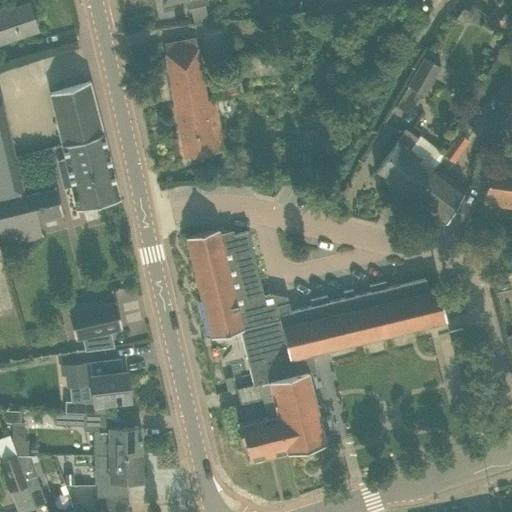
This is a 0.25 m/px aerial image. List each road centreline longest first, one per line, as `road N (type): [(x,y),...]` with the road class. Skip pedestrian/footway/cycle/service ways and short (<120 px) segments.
road 1 (residential): [(511,415),(465,275),(446,260),(183,197),(141,203)]
road 2 (tertiary): [(215,511),(141,203)]
road 3 (tertiary): [(141,203),(94,0)]
road 4 (tertiary): [(338,511),(511,456)]
